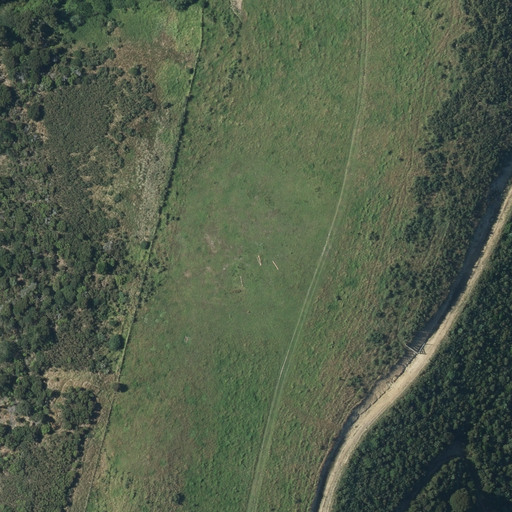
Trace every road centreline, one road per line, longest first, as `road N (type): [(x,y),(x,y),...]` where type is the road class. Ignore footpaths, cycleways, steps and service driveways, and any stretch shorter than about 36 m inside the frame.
road 1 (track): [(252,511),(278,391),(356,143),(367,0)]
road 2 (track): [(511,191),(473,281),(395,397),(345,445),(320,511)]
